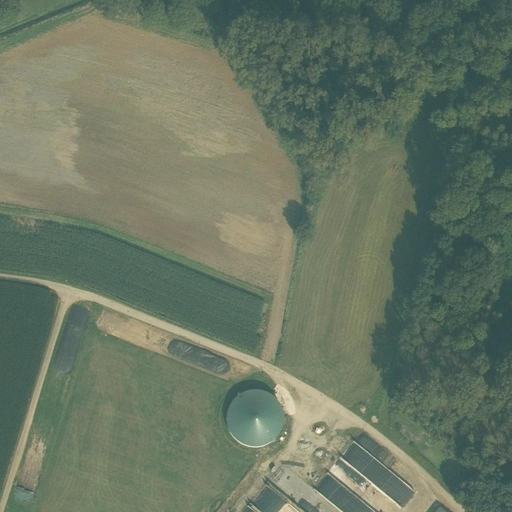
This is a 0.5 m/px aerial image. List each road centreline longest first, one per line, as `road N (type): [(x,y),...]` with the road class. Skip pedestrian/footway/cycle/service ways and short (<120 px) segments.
road 1 (track): [(68,288),(280,373),(375,432),(462,511)]
road 2 (track): [(0,511),(68,288),(0,277)]
